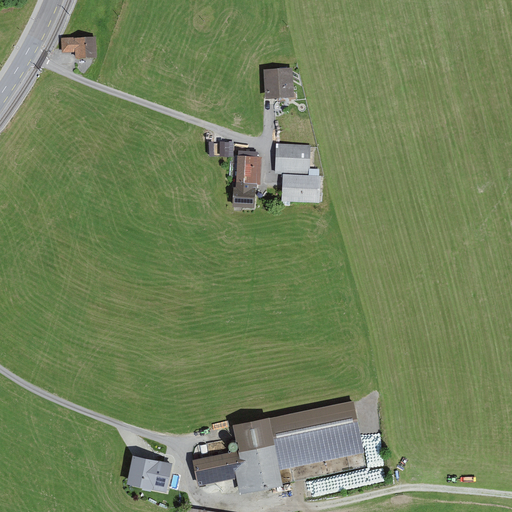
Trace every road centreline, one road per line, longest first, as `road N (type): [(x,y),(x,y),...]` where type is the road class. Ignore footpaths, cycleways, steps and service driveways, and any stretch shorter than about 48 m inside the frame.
road 1 (track): [(0,369),(179,452),(192,494),(210,506),(319,507),(403,488),(511,498)]
road 2 (track): [(26,53),(240,140)]
